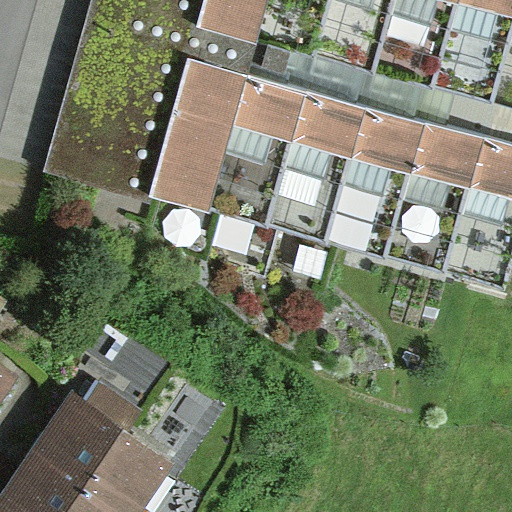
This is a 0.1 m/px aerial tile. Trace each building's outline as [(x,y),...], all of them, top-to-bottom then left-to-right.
[(197,15),(201,0),(98,0),(54,155),(149,182),(189,43),(197,15)] [(265,0),(201,0),(197,15),(256,32),(265,0)] [(329,0),(265,0),(256,32),(315,49),(329,0)] [(393,0),(329,0),(315,49),(374,66),(393,0)] [(456,0),(393,0),(374,66),(433,83),(456,0)] [(511,28),(511,0),(456,0),(433,83),(492,100),(511,28)] [(511,28),(492,100),(511,105),(511,28)] [(149,182),(208,200),(249,60),(189,43),(149,182)] [(208,200),(268,217),(308,77),(249,60),(208,200)] [(268,217),(327,234),(368,94),(308,77),(268,217)] [(327,234),(387,251),(427,111),(368,94),(327,234)] [(387,251),(446,268),(487,128),(427,111),(387,251)] [(446,268),(506,285),(511,264),(511,135),(487,128),(446,268)] [(0,364),(0,413),(23,380),(0,364)] [(76,408),(42,455),(123,511),(136,511),(166,470),(76,408)] [(123,511),(42,455),(9,503),(22,511),(123,511)] [(22,511),(9,503),(2,511),(22,511)]
